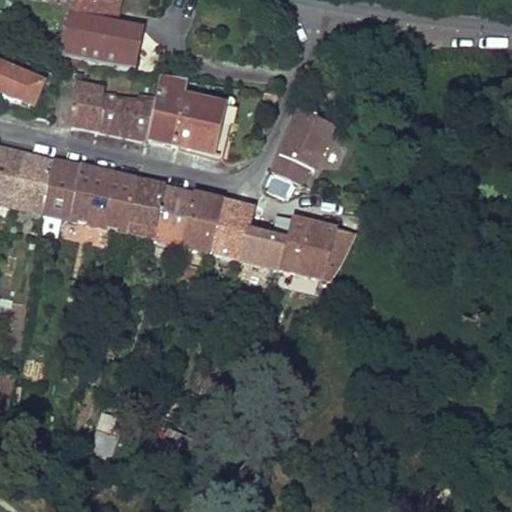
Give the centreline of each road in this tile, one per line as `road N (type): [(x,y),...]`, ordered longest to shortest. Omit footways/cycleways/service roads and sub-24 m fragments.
road 1 (residential): [(0,132),(133,165),(246,177),(314,47),(320,3)]
road 2 (residential): [(511,25),(320,3)]
